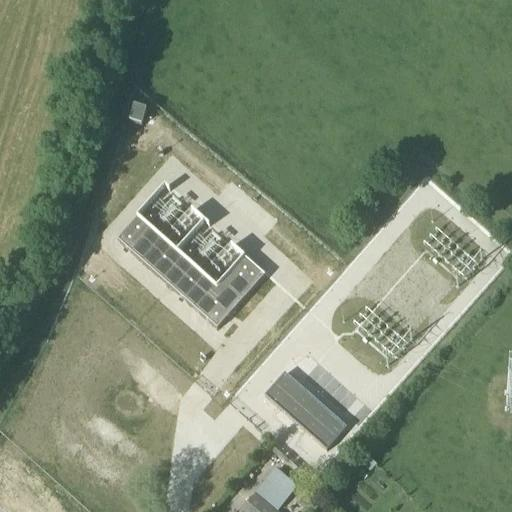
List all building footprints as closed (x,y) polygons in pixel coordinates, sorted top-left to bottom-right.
[(146,114),(133,110),(129,125),(141,129),(146,114)] [(174,261),(133,225),(117,243),(217,332),(264,279),(246,263),(215,298),(174,261)] [(426,289),(439,274),(427,264),(399,295),(423,315),(437,299),(426,289)] [(345,431),(283,375),(262,397),(324,454),(345,431)] [(256,497),(242,511),(274,511),(290,494),(272,479),(257,498),(256,497)]
